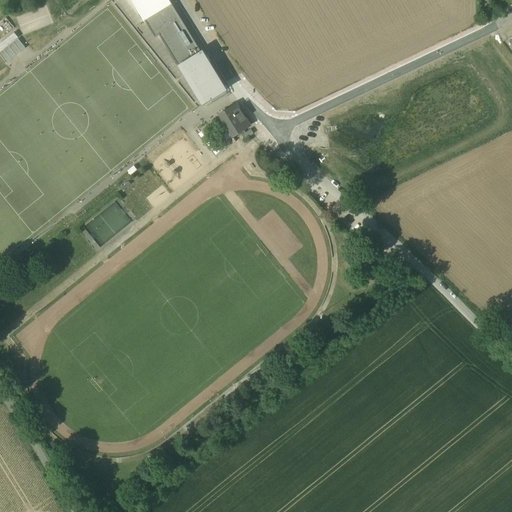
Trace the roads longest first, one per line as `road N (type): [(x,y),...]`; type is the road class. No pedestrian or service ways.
road 1 (unclassified): [(511,355),(275,131)]
road 2 (unclassified): [(511,18),(275,131)]
road 3 (unclassified): [(275,131),(244,99),(181,0)]
road 4 (unclassified): [(77,511),(0,385)]
